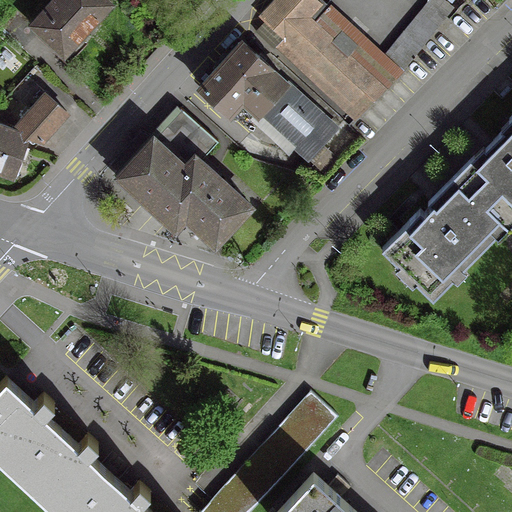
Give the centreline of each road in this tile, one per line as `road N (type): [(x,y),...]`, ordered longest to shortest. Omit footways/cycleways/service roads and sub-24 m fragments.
road 1 (residential): [(247,299),(292,239),(511,15)]
road 2 (residential): [(29,226),(229,0)]
road 3 (secondary): [(247,299),(511,382)]
road 4 (secondary): [(29,226),(247,299)]
